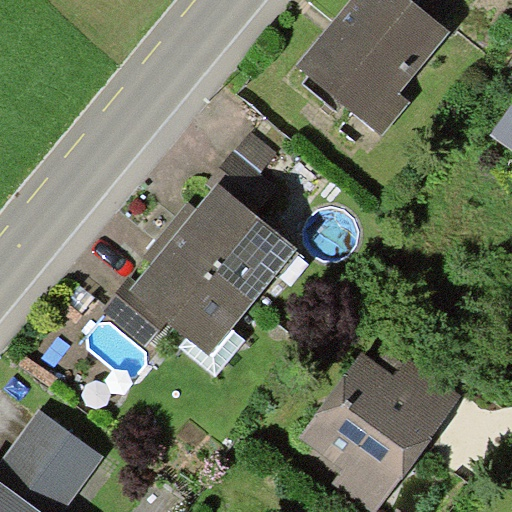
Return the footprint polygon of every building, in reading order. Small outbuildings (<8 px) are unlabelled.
[(460,41),(403,0),(359,0),(304,76),(388,138),(460,41)] [(511,111),(495,136),(511,147),(511,111)] [(297,247),(216,182),(174,234),(255,299),(297,247)] [(255,299),(174,234),(128,290),(209,356),(255,299)] [(395,375),(362,352),(299,437),(342,469),(332,483),(371,511),(376,511),(461,396),(407,358),(395,375)] [(69,511),(108,462),(40,411),(0,464),(0,511),(69,511)]
